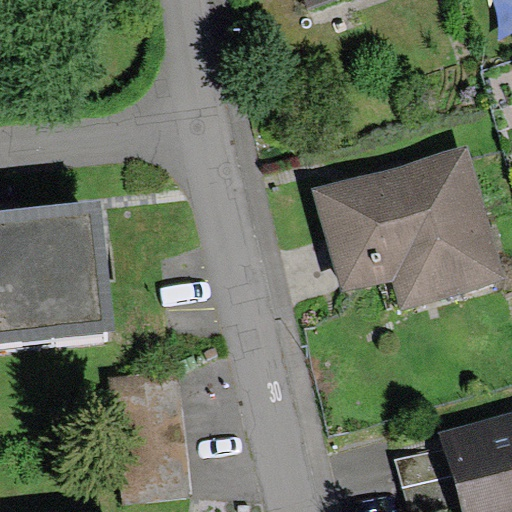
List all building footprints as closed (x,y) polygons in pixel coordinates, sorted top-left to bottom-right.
[(310,0),(314,10),(342,0),(310,0)] [(464,145),(315,188),(344,289),(389,276),(400,315),(504,286),(464,145)] [(0,223),(0,360),(123,347),(108,211),(0,223)] [(131,483),(191,481),(187,380),(126,382),(131,483)] [(511,511),(511,410),(440,430),(445,449),(460,506),(461,511),(511,511)] [(438,511),(460,506),(445,449),(398,461),(411,511),(438,511)]
